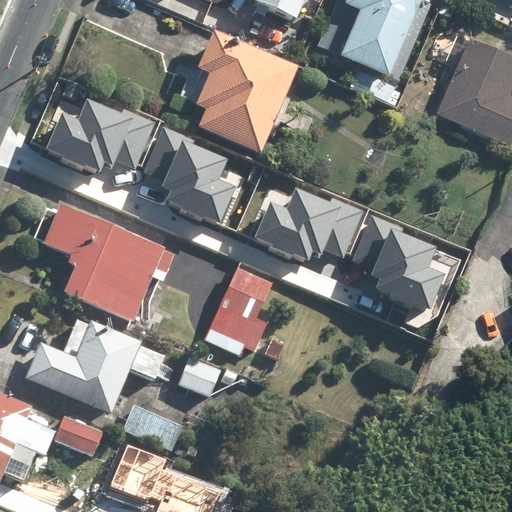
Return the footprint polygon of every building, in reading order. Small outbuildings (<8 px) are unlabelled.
[(182,0),(178,12),(228,30),(239,0),(182,0)] [(427,0),(340,0),(318,50),(392,82),(427,0)] [(213,35),(197,74),(209,79),(197,108),(208,112),(201,128),(266,156),(301,72),(213,35)] [(511,93),(511,58),(472,41),(438,117),(511,149),(511,146),(511,96),(511,93)] [(151,159),(128,148),(103,199),(168,231),(180,207),(201,217),(230,158),(167,127),(151,159)] [(62,141),(45,173),(88,196),(104,164),(62,141)] [(59,208),(44,247),(78,260),(64,298),(137,326),(156,278),(165,282),(177,253),(59,208)] [(241,212),(225,251),(287,275),(302,236),(241,212)] [(337,243),(319,237),(310,264),(327,270),(337,243)] [(260,354),(272,328),(260,322),(277,285),(242,268),(206,343),(242,359),(247,348),(260,354)] [(158,382),(169,357),(80,317),(64,354),(45,345),(28,382),(113,419),(134,372),(158,382)] [(225,371),(191,358),(180,386),(214,399),(225,371)] [(29,427),(37,407),(0,391),(0,485),(4,487),(21,447),(45,457),(54,438),(29,427)] [(186,430),(136,408),(125,432),(175,454),(186,430)] [(106,433),(66,417),(55,443),(95,459),(106,433)] [(48,475),(23,465),(15,486),(39,496),(48,475)]
